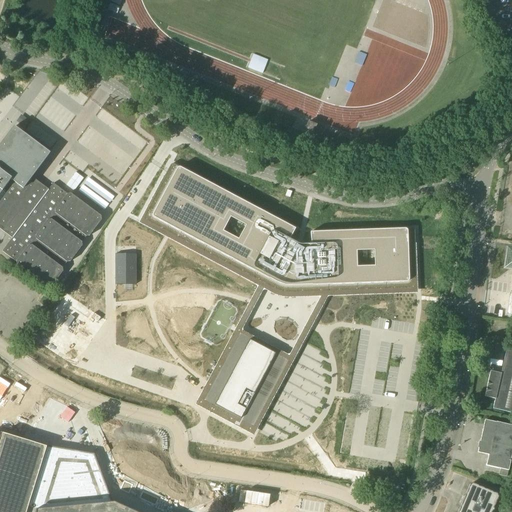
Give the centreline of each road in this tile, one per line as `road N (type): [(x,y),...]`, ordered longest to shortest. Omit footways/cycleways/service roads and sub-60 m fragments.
road 1 (unclassified): [(484,183),(380,199),(304,185),(192,139),(105,80),(0,46)]
road 2 (residential): [(371,511),(313,487),(191,468),(179,457),(169,422),(110,409),(0,350)]
road 3 (unclassified): [(418,511),(448,424),(484,183)]
road 4 (unknown): [(179,457),(144,456),(133,480),(139,496),(191,511)]
